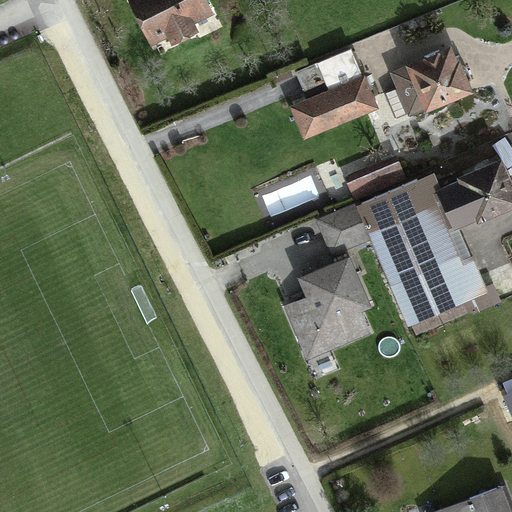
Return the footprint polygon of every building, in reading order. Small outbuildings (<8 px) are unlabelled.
[(204,0),(132,0),(153,40),(210,11),(204,0)] [(442,39),(403,57),(406,64),(421,98),(460,81),(442,39)] [(296,69),(307,95),(360,73),(348,46),(296,69)] [(421,98),(406,64),(391,71),(406,104),(421,98)] [(373,104),(360,73),(307,95),(287,104),(300,134),(373,104)] [(355,196),(399,178),(392,159),(347,177),(355,196)] [(511,187),(501,161),(459,177),(477,223),(511,208),(511,187)] [(399,178),(355,196),(403,316),(409,314),(452,296),(467,290),(419,170),(399,178)] [(375,327),(340,255),(301,274),(311,295),(292,304),(317,355),(375,327)] [(458,311),(452,296),(409,314),(415,328),(458,311)] [(508,511),(499,487),(430,511),(508,511)]
